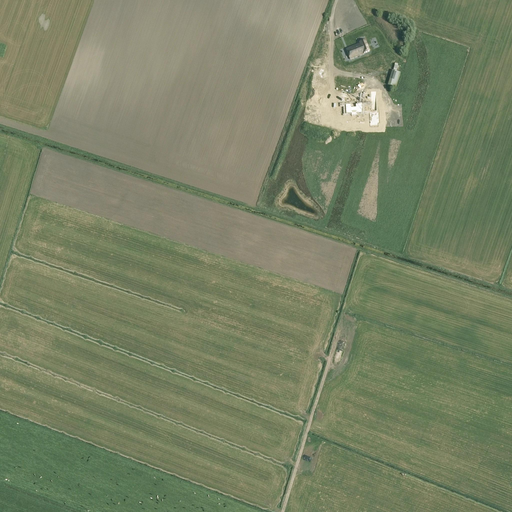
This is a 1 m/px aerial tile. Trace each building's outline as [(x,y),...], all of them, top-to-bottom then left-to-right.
[(348,27),(353,34),(361,29),(356,22),(348,27)] [(362,30),(354,33),(356,39),(361,37),(360,34),(363,32),(362,30)] [(364,53),(370,51),(365,41),(360,43),(360,44),(347,49),(351,59),(364,54),(364,53)] [(336,76),(338,83),(371,76),(369,68),(345,74),(342,56),(330,59),(334,77),(336,76)] [(347,73),(368,68),(367,62),(364,63),(363,60),(354,62),(354,66),(346,68),(347,73)] [(398,87),(403,73),(394,70),(391,82),(393,83),(392,85),(398,87)] [(338,97),(385,89),(384,82),(337,90),(338,97)] [(364,105),(345,106),(345,115),(364,114),(364,105)]
